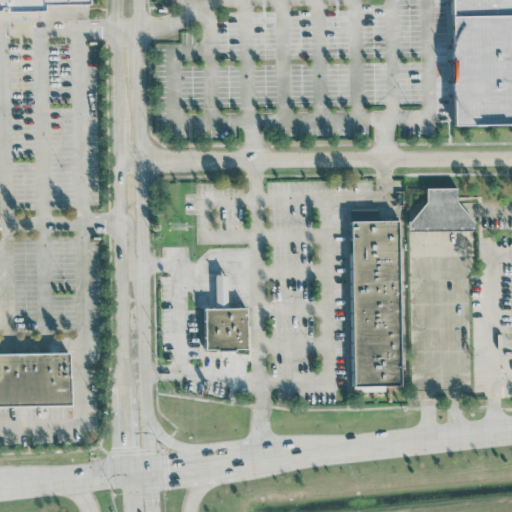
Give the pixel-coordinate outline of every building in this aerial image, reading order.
[(88,4),(87,0),(0,0),(0,12),(44,12),(44,4),(88,4)] [(449,0),(511,0),(511,122),(449,122),(449,0)] [(418,188),(419,229),(463,229),(462,187),(418,188)] [(350,222),(396,221),(400,390),(353,391),(350,222)] [(203,308),(245,307),(246,348),(204,349),(203,308)] [(69,404),(0,404),(0,352),(68,352),(69,404)]
